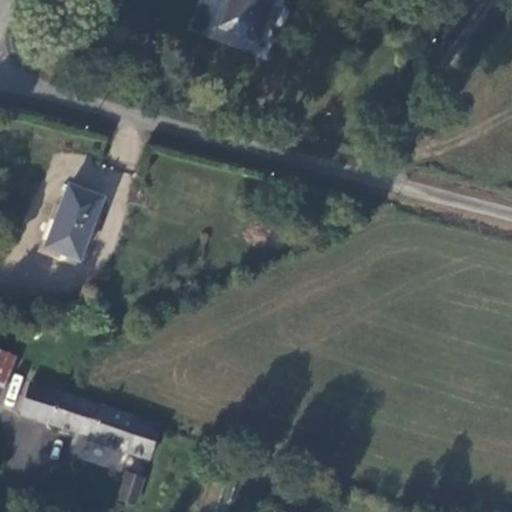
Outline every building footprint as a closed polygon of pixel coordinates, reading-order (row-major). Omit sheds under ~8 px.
[(274,0),(232,0),(224,26),(260,40),(274,0)] [(173,202),(202,212),(213,182),(184,172),(173,202)] [(84,252),(109,190),(75,177),(66,195),(61,193),(41,239),(67,251),(69,246),(84,252)] [(0,392),(16,357),(0,351),(0,392)] [(70,393),(71,391),(76,379),(64,375),(60,389),(70,393)] [(40,414),(50,417),(60,389),(40,382),(30,410),(40,414)] [(111,442),(151,455),(161,422),(139,414),(71,391),(70,393),(60,389),(50,417),(111,439),(111,442)] [(119,496),(136,502),(143,477),(128,471),(119,496)]
